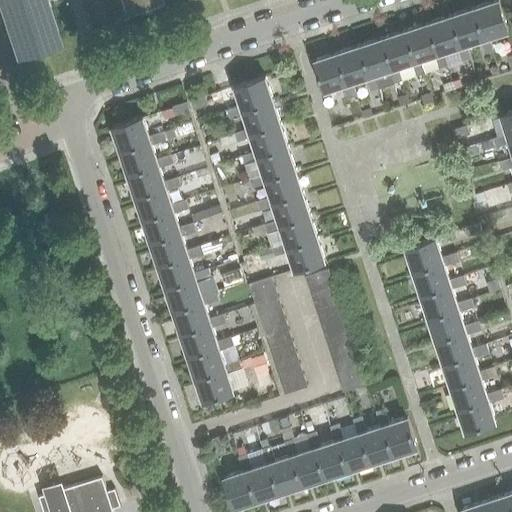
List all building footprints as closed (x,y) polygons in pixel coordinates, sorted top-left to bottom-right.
[(57,34),(46,0),(0,0),(15,48),(57,34)] [(160,0),(127,0),(131,10),(160,0)] [(486,37),(491,36),(509,30),(499,0),(498,0),(476,7),(486,37)] [(496,51),(491,36),(486,37),(476,7),(453,15),(463,45),(467,44),(481,39),(486,54),(496,51)] [(472,59),(467,44),(463,45),(453,15),(431,22),(441,53),(445,51),(458,47),(463,62),(472,59)] [(450,66),(445,51),(441,53),(431,22),(408,30),(418,61),(422,59),(436,55),(441,69),(450,66)] [(427,73),(422,59),(418,61),(408,30),(385,38),(395,68),(399,67),(413,62),(418,76),(427,73)] [(404,81),(399,67),(395,68),(385,38),(362,45),(372,75),(377,74),(390,70),(395,84),(404,81)] [(382,88),(377,74),(372,75),(362,45),(340,52),(350,83),(354,81),(368,77),(373,91),(382,88)] [(359,96),(354,81),(350,83),(340,52),(316,60),(326,91),(345,85),(350,99),(359,96)] [(227,109),(229,115),(274,100),(266,76),(235,87),(241,105),(227,109)] [(451,81),(454,90),(463,87),(460,78),(451,81)] [(443,84),(445,92),(454,90),(451,81),(443,84)] [(205,96),(191,101),(193,109),(208,104),(205,96)] [(274,100),(229,115),(230,119),(244,114),(249,129),(235,133),(237,138),(281,123),(274,100)] [(187,101),(172,106),(175,114),(190,110),(187,101)] [(511,111),(502,115),(508,134),(494,139),(495,143),(511,137),(511,111)] [(120,149),(164,134),(162,130),(148,134),(142,116),(112,126),(120,149)] [(281,123),(237,138),(238,141),(238,142),(252,137),(257,152),(243,156),(244,160),(289,146),(281,123)] [(468,124),(452,129),(455,138),(470,133),(468,124)] [(173,128),(164,131),(167,139),(176,135),(173,128)] [(237,138),(235,133),(220,138),(222,146),(238,141),(237,138)] [(120,149),(127,172),(171,157),(170,153),(156,157),(151,143),(165,138),(164,134),(120,149)] [(511,158),(500,162),(501,166),(511,162),(511,137),(495,143),(496,146),(496,148),(510,144),(511,149),(511,158)] [(493,138),(480,143),(482,151),(496,146),(495,143),(494,139),(493,138)] [(478,153),(474,144),(462,149),(465,158),(478,153)] [(289,146),(244,160),(246,165),(260,161),(264,174),(250,179),(251,183),(296,169),(289,146)] [(218,152),(211,154),(214,164),(221,162),(218,152)] [(173,161),(171,157),(127,172),(135,194),(179,180),(177,175),(163,180),(159,166),(173,161)] [(511,162),(501,166),(503,171),(511,168),(511,183),(507,185),(509,189),(511,187),(511,162)] [(296,169),(251,183),(253,187),(267,183),(271,197),(257,201),(259,206),(304,191),(296,169)] [(180,185),(179,180),(135,194),(142,217),(186,202),(185,198),(171,203),(166,189),(180,185)] [(486,190),(478,193),(480,200),(489,198),(486,190)] [(265,224),(267,229),(311,214),(304,191),(259,206),(260,211),(274,206),(279,220),(265,224)] [(150,240),(194,225),(192,221),(178,225),(174,211),(188,206),(186,202),(142,217),(150,240)] [(208,217),(222,212),(220,205),(205,209),(208,217)] [(319,237),(311,214),(267,229),(268,233),(282,229),(286,243),(273,247),(274,252),(319,237)] [(479,222),(464,227),(467,236),(482,231),(479,222)] [(256,237),(268,233),(267,229),(265,224),(253,228),(256,237)] [(157,263),(201,248),(200,244),(186,248),(182,234),(195,230),(194,225),(150,240),(157,263)] [(327,261),(319,237),(274,252),(275,256),(289,252),(296,271),(327,261)] [(201,248),(203,252),(220,246),(218,238),(200,244),(201,248)] [(437,238),(406,248),(414,271),(459,257),(457,252),(443,256),(437,238)] [(258,251),(261,261),(275,256),(274,252),(273,247),(258,251)] [(203,252),(201,248),(157,263),(165,286),(209,271),(208,267),(194,271),(189,257),(203,252)] [(459,257),(414,271),(421,294),(466,280),(465,275),(451,279),(447,265),(460,261),(459,257)] [(239,268),(227,272),(231,284),(243,279),(239,268)] [(306,278),(309,289),(333,282),(330,270),(306,278)] [(165,286),(172,308),(216,294),(215,289),(201,294),(197,280),(211,276),(209,271),(165,286)] [(250,285),(254,296),(277,289),(274,278),(250,285)] [(466,280),(421,294),(429,317),(474,302),(473,298),(459,303),(454,288),(468,284),(466,280)] [(313,301),(337,293),(333,282),(309,289),(313,301)] [(258,307),(281,300),(277,289),(254,296),(258,307)] [(313,301),(317,312),(341,304),(337,293),(313,301)] [(172,308),(180,331),(224,316),(223,312),(209,317),(205,304),(218,299),(216,294),(172,308)] [(258,307),(261,318),(284,311),(281,300),(258,307)] [(474,302),(429,317),(436,340),(481,325),(480,321),(466,326),(461,311),(475,307),(474,302)] [(321,323),(344,315),(341,304),(317,312),(321,323)] [(265,329),(288,322),(284,311),(261,318),(265,329)] [(321,323),(324,335),(348,327),(344,315),(321,323)] [(226,321),(224,316),(180,331),(188,354),(231,339),(230,337),(230,335),(217,339),(212,326),(226,321)] [(265,329),(268,340),(291,333),(288,322),(265,329)] [(444,362),(488,348),(487,344),(474,348),(469,334),(483,330),(481,325),(436,340),(444,362)] [(328,346),(352,338),(348,327),(324,335),(328,346)] [(272,351),(295,343),(291,333),(268,340),(272,351)] [(231,339),(233,344),(241,342),(238,334),(230,337),(231,339)] [(328,346),(332,357),(355,349),(352,338),(328,346)] [(188,354),(195,377),(239,362),(238,359),(225,364),(220,349),(233,344),(231,339),(188,354)] [(272,351),(275,362),(299,354),(295,343),(272,351)] [(444,362),(451,385),(496,371),(495,367),(481,371),(476,358),(490,353),(488,348),(444,362)] [(335,368),(359,360),(355,349),(332,357),(335,368)] [(263,354),(251,358),(256,373),(268,369),(263,354)] [(279,373),(302,365),(299,354),(275,362),(279,373)] [(335,368),(339,380),(363,372),(359,360),(335,368)] [(241,368),(239,362),(195,377),(203,400),(233,390),(227,372),(241,368)] [(279,373),(283,384),(306,376),(302,365),(279,373)] [(451,385),(458,408),(503,394),(502,390),(488,394),(484,380),(498,376),(496,371),(451,385)] [(339,380),(343,391),(343,392),(367,384),(363,372),(339,380)] [(309,387),(306,376),(283,384),(286,395),(309,387)] [(505,399),(503,394),(458,408),(466,432),(497,422),(491,403),(505,399)] [(386,409),(380,411),(395,455),(419,447),(408,416),(390,422),(386,409)] [(363,416),(358,418),(372,463),(395,455),(380,411),(377,412),(381,426),(367,430),(363,416)] [(279,419),(282,427),(290,425),(287,416),(279,419)] [(340,424),(335,426),(349,470),(372,463),(358,418),(354,419),(359,433),(345,438),(340,424)] [(305,422),(308,431),(314,429),(311,420),(305,422)] [(318,431),(312,433),(327,478),(349,470),(335,426),(331,427),(335,441),(322,445),(318,431)] [(295,439),(289,441),(304,485),(327,478),(312,433),(308,434),(312,448),(299,453),(295,439)] [(215,452),(224,450),(219,435),(210,438),(215,452)] [(281,493),(304,485),(289,441),(285,442),(290,456),(276,460),(271,446),(266,448),(281,493)] [(248,454),(243,455),(258,500),(281,493),(266,448),(263,449),(267,463),(253,468),(248,454)] [(235,508),(258,500),(243,455),(239,457),(243,471),(225,477),(235,508)] [(113,511),(108,496),(116,494),(111,477),(103,479),(102,475),(39,495),(44,511),(113,511)] [(511,511),(511,502),(508,491),(486,499),(490,511),(511,511)] [(490,511),(486,499),(462,507),(464,511),(490,511)]
